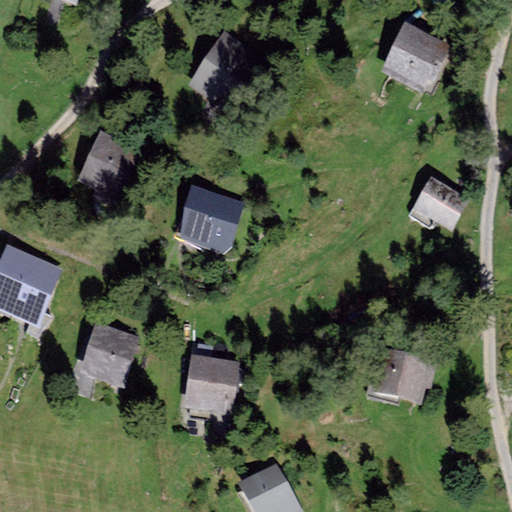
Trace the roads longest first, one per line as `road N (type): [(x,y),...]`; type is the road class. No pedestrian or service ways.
road 1 (track): [(511,2),(490,90),(485,259),(489,379),(511,492)]
road 2 (track): [(0,187),(90,89),(135,18),(162,0)]
